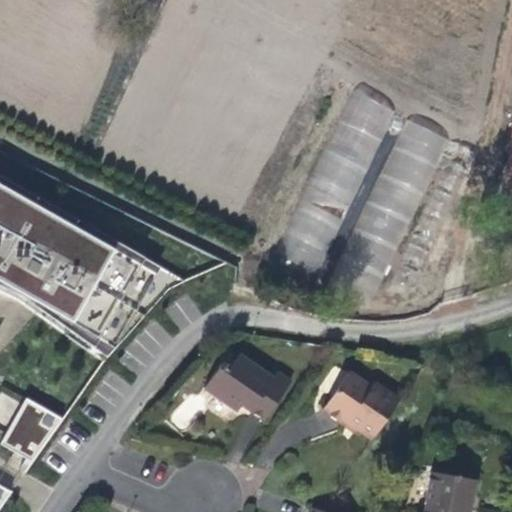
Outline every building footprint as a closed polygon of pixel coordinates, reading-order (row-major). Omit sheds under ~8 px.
[(145,22),(155,0),(138,0),(132,14),(145,22)] [(346,90),(280,262),(322,279),(389,106),(346,90)] [(336,268),(380,287),(447,138),(404,118),(336,268)] [(106,359),(170,286),(186,278),(0,173),(0,289),(3,292),(8,284),(31,297),(27,304),(106,359)] [(31,297),(8,284),(3,292),(20,299),(27,304),(31,297)] [(203,387),(236,408),(240,403),(263,418),(289,381),(276,371),(271,378),(237,354),(228,368),(220,363),(203,387)] [(333,416),(344,424),(347,420),(370,437),(398,398),(374,381),(371,385),(348,368),(320,407),(333,416)] [(0,389),(0,422),(7,426),(21,398),(1,388),(0,389)] [(61,416),(25,395),(2,440),(34,459),(61,416)] [(428,471),(420,511),(469,511),(471,501),(475,479),(428,471)] [(0,504),(13,489),(0,483),(0,504)]
